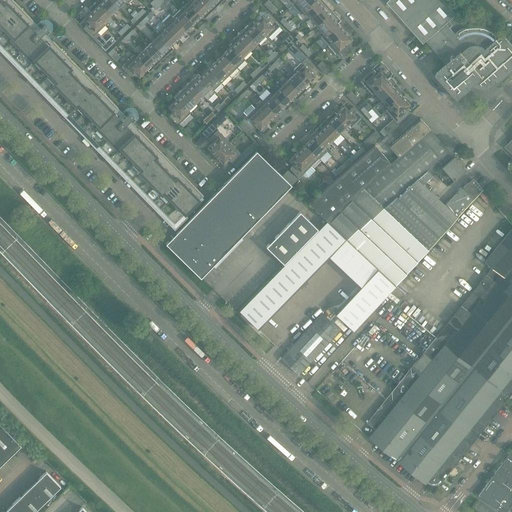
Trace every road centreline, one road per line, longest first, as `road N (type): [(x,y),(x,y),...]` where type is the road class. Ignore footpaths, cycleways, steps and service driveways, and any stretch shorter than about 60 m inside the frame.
road 1 (secondary): [(0,112),(212,330),(416,511)]
road 2 (residential): [(272,146),(383,40)]
road 3 (residential): [(142,103),(247,0)]
road 4 (residential): [(471,139),(383,40)]
road 5 (residential): [(142,103),(54,13)]
